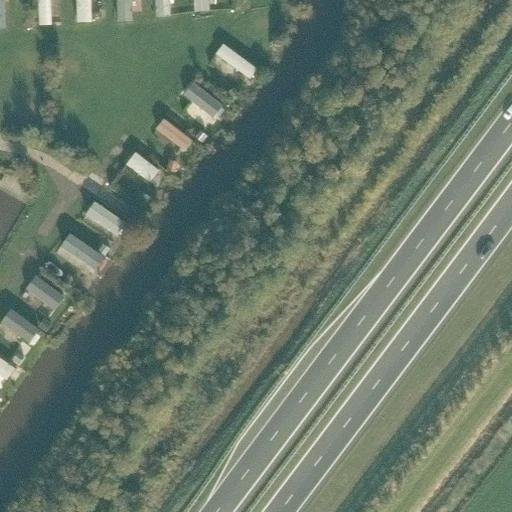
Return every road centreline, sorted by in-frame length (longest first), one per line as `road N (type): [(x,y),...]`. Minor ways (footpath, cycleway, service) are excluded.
road 1 (trunk): [(511,121),(216,511)]
road 2 (trunk): [(279,511),(511,203)]
road 3 (track): [(107,164),(46,220),(0,290)]
